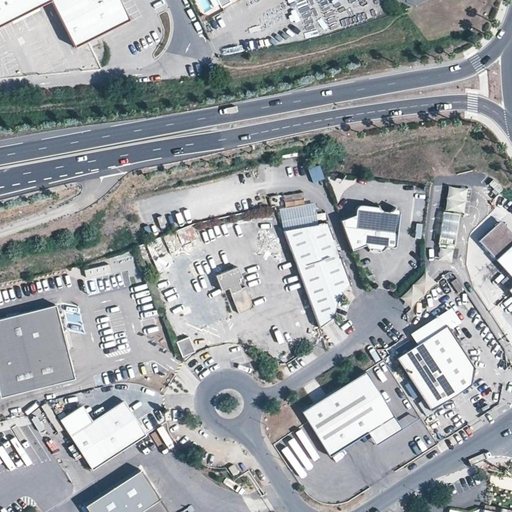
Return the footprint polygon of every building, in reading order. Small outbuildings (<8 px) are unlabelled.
[(127,20),(117,0),(0,0),(0,24),(48,1),(71,46),(127,20)] [(196,17),(199,23),(205,19),(203,15),(202,14),(196,17)] [(450,187),(439,261),(453,262),(465,189),(450,187)] [(298,205),(306,204),(304,193),(297,194),(298,205)] [(353,211),(339,216),(340,220),(350,247),(363,241),(366,245),(368,248),(371,251),(373,251),(375,251),(385,246),(386,246),(387,246),(390,247),(392,247),(394,246),(395,244),(396,242),(399,220),(400,212),(400,210),(399,209),(397,208),(391,207),(389,209),(386,210),(382,209),(378,208),(377,207),(376,205),(357,202),(356,202),(354,203),(353,204),(353,206),(353,209),(353,211)] [(511,232),(499,219),(475,242),(494,263),(511,245),(511,232)] [(325,221),(324,221),(283,231),(318,328),(333,317),(334,310),(336,305),(338,298),(340,293),(345,288),(349,285),(326,222),(325,221)] [(415,238),(425,239),(426,222),(417,221),(415,238)] [(223,287),(221,283),(218,274),(207,246),(198,249),(195,242),(186,245),(180,230),(166,235),(175,259),(176,261),(174,262),(173,263),(171,265),(171,267),(171,269),(172,271),(168,273),(186,320),(189,318),(190,320),(192,322),(194,323),(198,324),(199,324),(202,324),(203,326),(233,313),(223,287)] [(511,245),(494,263),(507,276),(500,282),(511,296),(511,245)] [(228,280),(230,285),(240,311),(248,307),(249,307),(250,307),(250,306),(251,305),(252,304),(252,303),(253,302),(253,301),(253,300),(248,286),(243,288),(239,278),(244,277),(240,266),(218,274),(221,283),(228,280)] [(56,308),(0,320),(0,397),(72,382),(56,308)] [(297,314),(302,333),(313,330),(308,311),(297,314)] [(446,322),(396,355),(430,408),(470,382),(474,365),(446,322)] [(183,355),(196,349),(189,335),(177,340),(183,355)] [(369,429),(395,413),(366,369),(303,410),(331,454),(369,429)] [(61,421),(93,470),(145,436),(122,403),(91,423),(81,408),(75,412),(67,417),(61,421)] [(63,410),(67,417),(75,412),(71,405),(63,410)] [(403,425),(395,413),(369,429),(377,442),(403,425)] [(54,454),(59,452),(52,440),(48,442),(54,454)] [(89,511),(141,511),(161,500),(142,472),(86,508),(89,511)] [(168,511),(161,500),(141,511),(168,511)]
